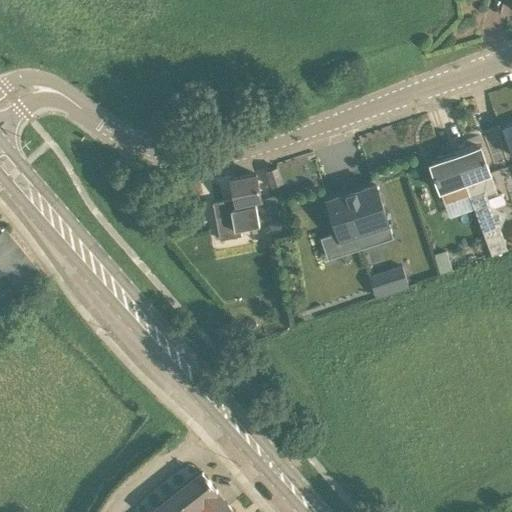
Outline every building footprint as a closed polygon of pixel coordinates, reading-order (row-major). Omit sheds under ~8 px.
[(493,164),(505,160),(500,147),(506,144),(499,126),(482,132),(493,164)] [(480,147),(455,156),(468,195),(473,208),(490,255),(490,256),(506,251),(498,230),(497,226),(501,216),(487,209),(482,194),(495,189),(480,147)] [(455,156),(431,164),(443,204),(468,195),(455,156)] [(271,188),(281,185),(275,168),(266,171),(271,188)] [(271,219),(266,198),(262,199),(260,191),(256,174),(230,179),(235,201),(213,205),(217,223),(220,240),(241,236),(240,229),(260,225),(259,221),(271,219)] [(337,233),(320,238),(328,260),(362,248),(393,238),(389,225),(375,184),(327,200),(337,233)] [(270,233),(281,232),(279,222),(269,223),(270,233)] [(0,268),(24,297),(46,278),(5,229),(0,233),(0,268)] [(444,250),(434,254),(440,273),(451,270),(444,250)] [(389,271),(395,288),(408,284),(402,267),(389,271)] [(220,511),(229,505),(203,472),(155,508),(154,507),(147,511),(220,511)]
